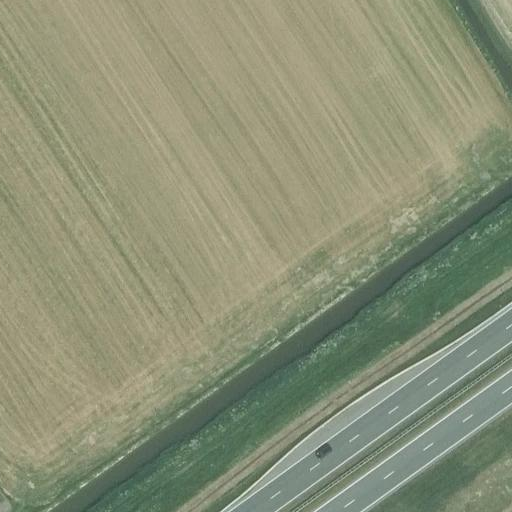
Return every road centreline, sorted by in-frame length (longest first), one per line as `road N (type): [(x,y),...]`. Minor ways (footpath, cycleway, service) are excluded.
road 1 (trunk): [(511,326),(253,511)]
road 2 (trunk): [(339,511),(511,387)]
